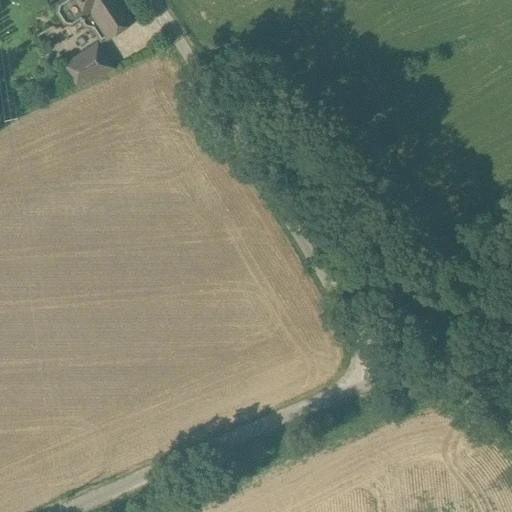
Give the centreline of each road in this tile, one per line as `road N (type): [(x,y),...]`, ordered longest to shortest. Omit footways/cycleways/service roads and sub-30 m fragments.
road 1 (unclassified): [(378,377),(153,0)]
road 2 (unclassified): [(64,511),(378,377)]
road 3 (unclassified): [(378,377),(511,338)]
